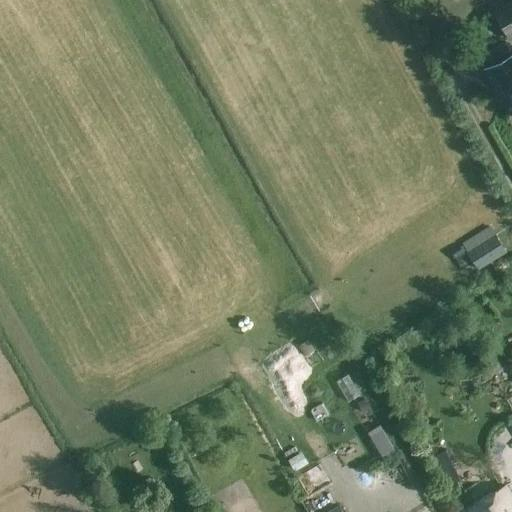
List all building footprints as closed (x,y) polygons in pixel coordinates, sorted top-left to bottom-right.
[(509,39),(511,37),(511,0),(493,10),(509,39)] [(511,105),(511,53),(511,54),(505,42),(484,53),(491,65),(484,69),(500,98),(506,95),(511,105)] [(477,269),(507,251),(491,226),(462,244),(477,269)] [(511,511),(511,497),(505,485),(467,507),(469,511),(511,511)] [(409,511),(433,511),(429,502),(409,511)]
